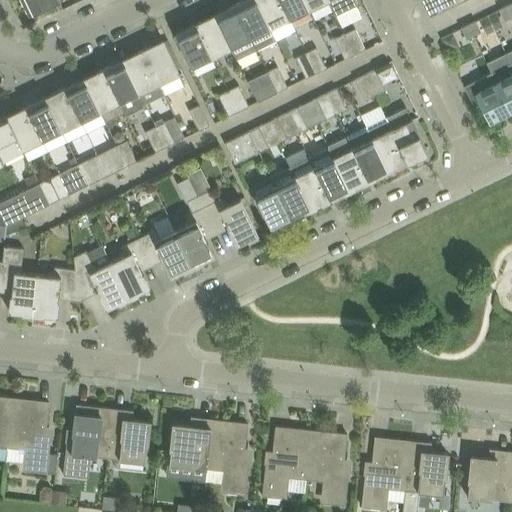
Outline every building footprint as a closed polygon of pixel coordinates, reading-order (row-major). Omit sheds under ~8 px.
[(22,0),(28,13),(54,0),(22,0)] [(256,0),(243,0),(235,4),(255,46),(275,36),(271,28),(256,0)] [(280,0),(256,0),(271,28),(290,19),(280,0)] [(304,0),(280,0),(290,19),(309,9),(304,0)] [(304,0),(309,9),(328,0),(304,0)] [(328,0),(335,13),(341,25),(361,15),(355,3),(353,0),(328,0)] [(422,0),(430,16),(450,6),(457,2),(456,0),(422,0)] [(235,4),(216,14),(232,47),(236,55),(255,46),(235,4)] [(511,13),(508,5),(499,9),(505,20),(511,16),(511,13)] [(496,12),(488,15),(495,29),(503,25),(496,12)] [(216,14),(196,23),(212,57),(232,47),(216,14)] [(488,15),(479,20),(486,33),(495,29),(488,15)] [(296,31),(290,19),(271,28),(275,36),(277,41),(296,31)] [(475,20),(468,24),(473,35),(481,31),(475,20)] [(212,57),(196,23),(176,33),(192,66),(212,57)] [(473,35),(468,24),(461,27),(466,38),(473,35)] [(355,28),(345,33),(355,54),(365,49),(355,28)] [(453,32),(441,38),(447,51),(455,47),(457,40),(453,32)] [(355,54),(345,33),(335,38),(345,59),(355,54)] [(163,39),(143,49),(159,83),(164,92),(183,83),(179,74),(180,74),(172,57),(163,39)] [(316,47),(306,52),(316,72),(327,68),(316,47)] [(143,49),(123,59),(140,92),(159,83),(143,49)] [(316,72),(306,52),(296,57),(306,77),(316,72)] [(487,63),(492,73),(510,110),(511,109),(511,64),(507,54),(487,63)] [(123,59),(104,68),(125,112),(126,114),(146,105),(140,92),(123,59)] [(277,66),(267,71),(278,91),(288,87),(277,66)] [(392,67),(378,74),(383,84),(397,78),(392,67)] [(104,68),(85,78),(101,111),(106,121),(125,112),(104,68)] [(375,68),(365,73),(375,94),(385,89),(383,84),(378,74),(375,68)] [(278,91),(267,71),(248,80),(258,101),(278,91)] [(375,94),(365,73),(355,78),(365,99),(375,94)] [(492,73),(472,82),(465,86),(474,105),(481,101),(490,120),(510,110),(492,73)] [(85,78),(65,87),(82,121),(101,111),(85,78)] [(239,85),(228,89),(239,110),(249,106),(239,85)] [(65,87),(46,97),(62,130),(82,121),(65,87)] [(336,87),(326,92),(336,113),(347,108),(336,87)] [(239,110),(228,89),(218,95),(228,116),(239,110)] [(336,113),(326,92),(316,97),(326,118),(336,113)] [(46,97),(26,106),(43,140),(62,130),(46,97)] [(307,102),(317,122),(326,118),(316,97),(307,102)] [(317,122),(307,102),(298,106),(308,127),(317,122)] [(199,105),(189,110),(199,130),(209,125),(208,123),(199,105)] [(26,106),(7,116),(23,149),(43,140),(26,106)] [(298,106),(287,111),(297,132),(308,127),(298,106)] [(367,127),(386,117),(386,116),(381,106),(361,115),(367,127)] [(386,116),(386,117),(408,161),(428,151),(406,106),(386,116)] [(297,132),(287,111),(277,116),(287,137),(297,132)] [(0,152),(3,159),(23,149),(7,116),(0,119),(0,152)] [(174,116),(156,125),(166,146),(185,137),(174,116)] [(268,121),(278,141),(287,137),(277,116),(268,121)] [(386,117),(367,127),(388,170),(408,161),(386,117)] [(278,141),(268,121),(259,125),(269,146),(278,141)] [(156,125),(144,130),(154,150),(155,152),(166,146),(156,125)] [(259,125),(248,130),(259,151),(269,146),(259,125)] [(367,127),(347,136),(369,180),(388,170),(367,127)] [(235,163),(251,155),(259,151),(248,130),(225,142),(235,163)] [(117,131),(113,136),(115,141),(121,142),(122,142),(125,138),(123,132),(117,131)] [(340,143),(329,149),(333,156),(349,189),(369,180),(347,136),(340,140),(340,143)] [(121,142),(117,144),(127,165),(137,161),(127,140),(122,142),(121,142)] [(328,146),(328,147),(329,149),(340,143),(340,140),(328,146)] [(117,144),(98,154),(108,175),(127,165),(117,144)] [(290,166),(309,156),(305,147),(285,157),(290,166)] [(328,147),(309,156),(310,158),(314,165),(330,199),(349,189),(333,156),(328,147)] [(98,154),(78,163),(88,184),(108,175),(98,154)] [(309,156),(290,166),(294,175),(311,208),(330,199),(314,165),(310,158),(309,156)] [(78,163),(59,173),(69,194),(88,184),(78,163)] [(290,166),(270,175),(275,184),(291,218),(311,208),(294,175),(290,166)] [(59,173),(39,182),(49,203),(69,194),(59,173)] [(270,175),(250,185),(255,194),(262,209),(271,227),(291,218),(275,184),(270,175)] [(178,183),(187,200),(198,194),(195,187),(190,177),(178,183)] [(206,181),(195,187),(198,194),(210,189),(206,181)] [(49,203),(39,182),(0,200),(0,212),(6,224),(49,203)] [(210,189),(198,194),(215,228),(226,222),(237,244),(258,234),(241,197),(228,203),(221,197),(215,200),(210,189)] [(187,223),(175,229),(193,266),(214,255),(203,233),(215,228),(198,194),(187,200),(192,211),(186,214),(187,223)] [(6,225),(5,234),(26,227),(21,217),(6,225)] [(132,227),(126,229),(130,237),(136,234),(132,227)] [(156,228),(139,237),(150,260),(161,254),(172,276),(193,266),(175,229),(163,235),(156,228)] [(123,255),(110,261),(128,297),(150,287),(139,265),(150,260),(139,237),(121,245),(123,255)] [(10,311),(33,313),(38,273),(24,271),(22,263),(24,247),(4,245),(2,260),(0,284),(0,285),(12,287),(10,311)] [(74,257),(75,268),(79,294),(96,286),(107,308),(128,297),(110,261),(98,267),(92,260),(87,250),(74,257)] [(38,273),(33,313),(57,316),(59,292),(79,294),(75,268),(55,266),(51,274),(38,273)] [(0,458),(6,460),(8,446),(13,398),(0,396),(0,458)] [(13,398),(8,446),(30,448),(27,470),(47,472),(55,473),(57,453),(49,452),(51,434),(46,433),(49,401),(13,398)] [(108,457),(112,416),(113,408),(76,404),(73,436),(67,436),(63,473),(83,476),(86,454),(108,457)] [(149,420),(112,416),(108,457),(145,461),(149,420)] [(210,427),(206,467),(228,470),(226,491),(246,493),(250,455),(245,455),(248,423),(211,419),(210,427)] [(169,463),(206,467),(210,427),(173,423),(169,463)] [(284,476),(306,478),(311,430),(275,426),(272,458),(266,457),(262,495),(282,497),(284,476)] [(311,430),(306,478),(328,480),(325,502),(345,504),(350,466),(344,465),(347,434),(311,430)] [(406,489),(411,448),(412,440),(375,436),(371,468),(366,468),(361,506),(382,508),(384,486),(406,489)] [(411,448),(406,489),(403,511),(417,511),(419,490),(443,493),(448,452),(411,448)] [(467,496),(504,499),(508,459),(471,455),(467,496)] [(41,490),(40,501),(49,502),(52,499),(53,492),(50,487),(45,487),(41,490)] [(55,490),(53,503),(66,504),(67,491),(55,490)] [(103,495),(102,509),(115,510),(116,497),(103,495)]
